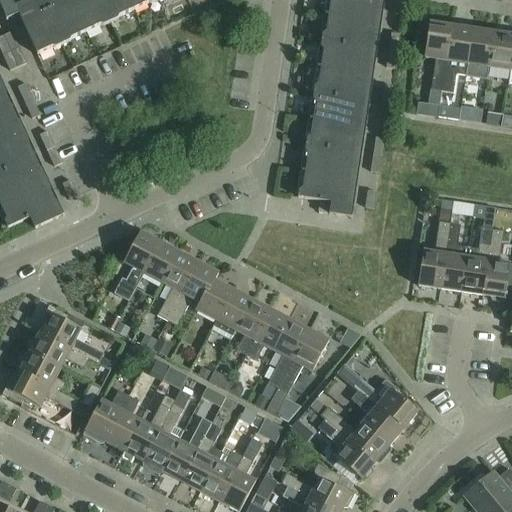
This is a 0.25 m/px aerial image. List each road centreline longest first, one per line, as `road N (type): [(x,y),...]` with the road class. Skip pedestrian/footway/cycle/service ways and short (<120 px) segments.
road 1 (residential): [(285,0),(267,135),(255,160),(122,217)]
road 2 (residential): [(122,217),(74,111),(179,63)]
road 3 (residential): [(125,511),(0,448)]
road 4 (residential): [(0,275),(122,217)]
road 5 (residential): [(488,434),(460,388),(469,316)]
